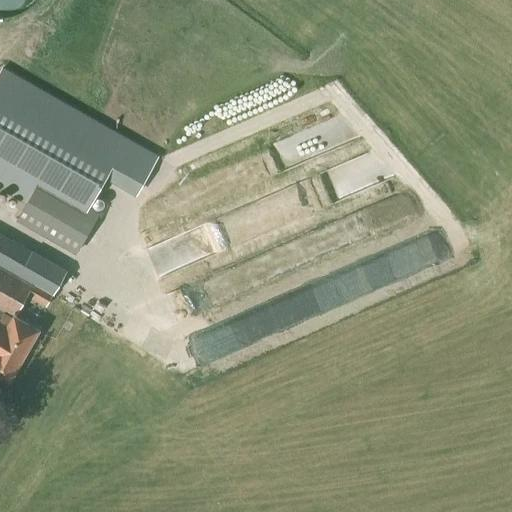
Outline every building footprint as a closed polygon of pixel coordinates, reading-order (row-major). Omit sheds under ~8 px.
[(137,195),(157,157),(126,139),(1,67),(0,68),(0,188),(25,203),(16,220),(75,253),(99,211),(89,205),(105,177),(137,195)] [(444,230),(448,243),(437,247),(442,261),(476,249),(466,222),(444,230)] [(45,307),(66,271),(0,233),(0,379),(7,384),(38,331),(14,317),(26,296),(45,307)] [(395,260),(345,275),(351,294),(401,279),(395,260)] [(241,265),(229,272),(239,289),(251,283),(241,265)]
